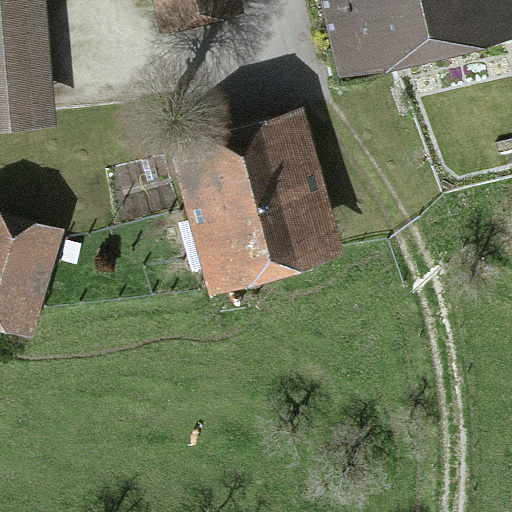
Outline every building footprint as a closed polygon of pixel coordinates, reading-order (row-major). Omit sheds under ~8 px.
[(0,0),(0,114),(41,111),(31,0),(0,0)] [(168,0),(171,12),(226,0),(168,0)] [(511,0),(350,0),(361,42),(511,3),(511,0)] [(202,154),(215,203),(228,254),(312,231),(286,132),(202,154)] [(36,231),(0,220),(0,291),(17,297),(29,255),(36,231)]
